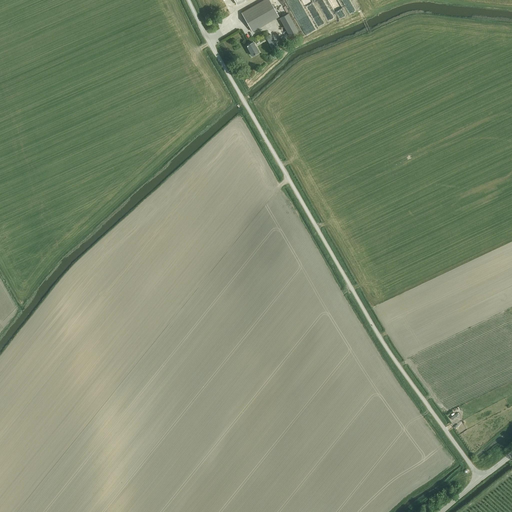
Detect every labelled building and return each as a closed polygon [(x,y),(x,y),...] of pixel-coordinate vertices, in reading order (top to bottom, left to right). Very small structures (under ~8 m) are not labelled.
[(280,11),(277,13),(268,0),(264,0),(242,13),(252,31),(278,16),(282,14),(280,11)] [(330,18),(335,14),(329,7),(324,11),(330,18)] [(345,9),(339,13),(341,17),(348,13),(345,9)] [(279,19),(289,36),(297,31),(288,14),(279,19)] [(304,22),(308,31),(315,28),(311,19),(304,22)] [(247,46),(252,56),(258,52),(253,42),(247,46)]
